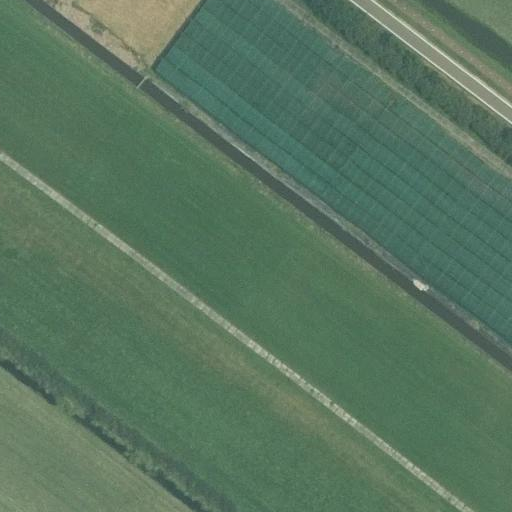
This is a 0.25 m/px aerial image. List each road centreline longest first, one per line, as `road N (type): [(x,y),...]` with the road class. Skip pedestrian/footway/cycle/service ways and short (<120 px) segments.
road 1 (track): [(0,158),(462,511)]
road 2 (track): [(511,177),(279,0)]
road 3 (tertiary): [(511,119),(354,0)]
